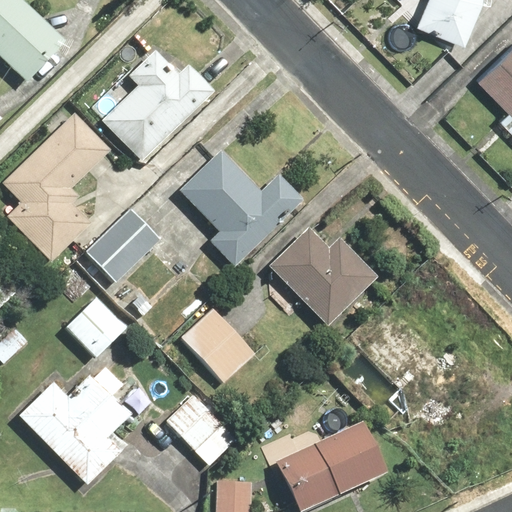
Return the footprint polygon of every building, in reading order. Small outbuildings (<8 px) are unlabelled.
[(21,0),(0,0),(0,63),(24,87),(67,44),(21,0)] [(463,46),(480,0),(425,0),(414,27),(463,46)] [(511,46),(475,82),(505,113),(497,121),(511,136),(511,46)] [(134,90),(99,122),(137,165),(211,98),(184,68),(176,75),(156,53),(126,80),(134,90)] [(0,182),(0,185),(18,205),(4,218),(48,265),(93,223),(66,194),(110,153),(73,114),(0,182)] [(178,194),(214,233),(206,242),(232,270),(303,204),(276,176),(258,193),(221,154),(178,194)] [(86,254),(115,284),(157,244),(128,214),(86,254)] [(304,228),(266,267),(272,274),(260,286),(292,318),(304,306),(329,330),(349,310),(358,319),(388,289),(338,239),(326,250),(304,228)] [(98,297),(64,330),(97,363),(131,330),(98,297)] [(483,366),(465,370),(399,305),(362,342),(401,380),(388,381),(398,416),(415,413),(417,420),(492,404),(483,366)] [(213,309),(179,340),(222,386),(255,355),(213,309)] [(0,341),(0,364),(1,366),(26,345),(14,330),(0,341)] [(129,418),(111,400),(122,389),(100,366),(88,377),(70,395),(55,379),(16,417),(86,489),(125,451),(110,436),(129,418)] [(193,397),(164,424),(207,471),(236,444),(193,397)] [(274,463),(296,511),(307,511),(386,476),(361,423),(274,463)] [(249,511),(251,481),(215,480),(213,511),(249,511)]
